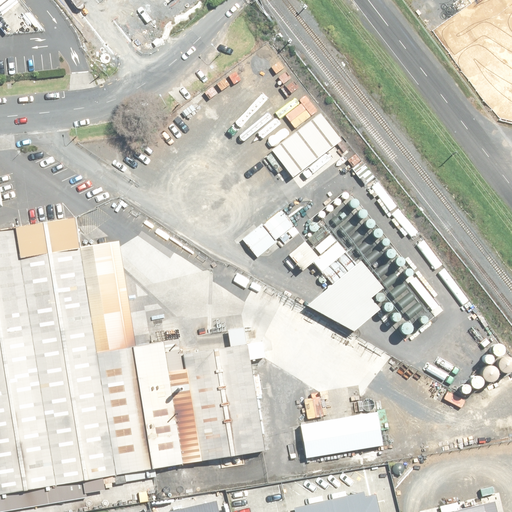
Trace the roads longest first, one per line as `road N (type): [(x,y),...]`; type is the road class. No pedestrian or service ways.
road 1 (residential): [(240,0),(139,88),(86,107),(0,117)]
road 2 (unclassified): [(369,0),(511,187)]
